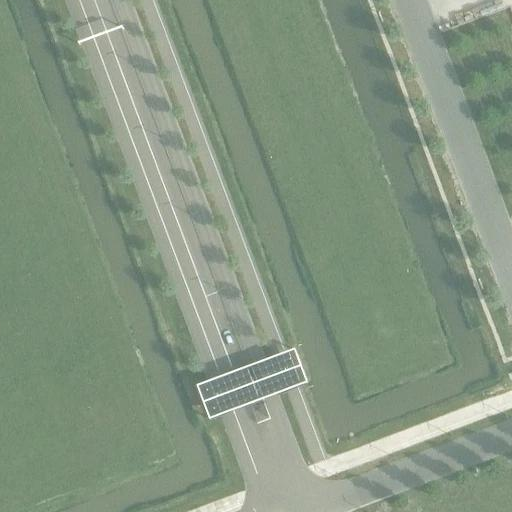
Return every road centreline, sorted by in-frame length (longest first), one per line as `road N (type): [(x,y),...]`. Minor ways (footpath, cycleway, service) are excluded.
road 1 (unclassified): [(88,0),(238,419),(275,453)]
road 2 (unclassified): [(275,453),(277,411),(122,0)]
road 3 (unclassified): [(511,277),(412,0)]
road 4 (unclassified): [(312,511),(511,435)]
